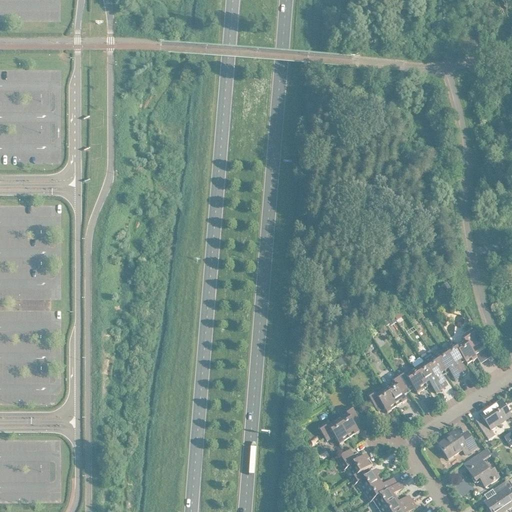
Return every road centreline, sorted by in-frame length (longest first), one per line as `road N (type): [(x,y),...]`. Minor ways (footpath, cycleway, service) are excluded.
road 1 (unclassified): [(91,511),(92,241),(114,162),(111,0)]
road 2 (secondary): [(248,511),(288,0)]
road 3 (unclassified): [(83,0),(81,490),(73,511)]
road 4 (secondary): [(234,0),(196,511)]
road 5 (residential): [(511,372),(409,441)]
